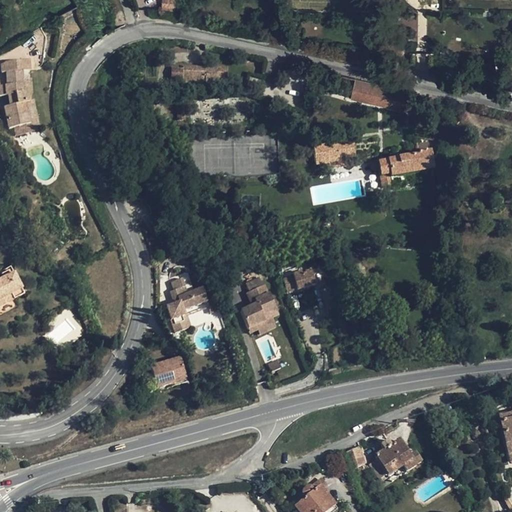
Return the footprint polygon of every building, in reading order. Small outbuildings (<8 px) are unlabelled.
[(173,10),(173,0),(162,0),(161,9),(173,10)] [(9,86),(6,86),(4,86),(5,96),(7,96),(10,107),(6,107),(4,108),(8,129),(13,128),(30,124),(26,103),(28,100),(29,99),(28,97),(26,95),(23,95),(22,80),(21,71),(29,71),(28,60),(5,61),(1,64),(2,73),(6,73),(9,72),(9,86)] [(216,78),(226,78),(226,68),(170,65),(170,82),(182,82),(182,77),(203,78),(203,83),(216,83),(216,78)] [(30,80),(22,80),(23,95),(26,95),(32,95),(30,80)] [(351,97),(411,111),(411,109),(415,94),(355,80),(351,97)] [(13,128),(15,137),(39,131),(33,101),(26,103),(30,124),(13,128)] [(183,105),(176,106),(177,130),(185,129),(183,105)] [(353,143),(313,148),(316,168),(330,166),(329,160),(344,158),(344,161),(356,160),(353,143)] [(393,184),(391,176),(433,168),(430,149),(412,153),(395,156),(395,159),(378,162),(380,177),(379,177),(380,186),(393,184)] [(345,167),(344,161),(344,158),(329,160),(330,166),(331,169),(345,167)] [(0,299),(20,290),(10,268),(0,272),(3,279),(0,280),(0,299)] [(292,283),(283,288),(289,300),(295,297),(294,294),(297,293),(299,296),(315,287),(309,275),(305,277),(304,274),(291,281),(292,283)] [(190,333),(187,320),(186,315),(210,309),(205,288),(196,291),(189,292),(185,277),(175,280),(177,289),(173,290),(177,308),(170,309),(177,337),(190,333)] [(191,280),(188,277),(185,277),(189,292),(196,291),(193,280),(191,280)] [(252,302),(248,304),(236,309),(243,327),(266,316),(273,313),(264,291),(262,292),(258,283),(247,288),(252,302)] [(242,290),(248,304),(252,302),(247,288),(242,290)] [(0,307),(23,296),(20,290),(0,299),(0,307)] [(212,313),(210,309),(186,315),(187,320),(191,319),(212,313)] [(268,321),(266,316),(243,327),(245,331),(268,321)] [(172,382),(185,378),(179,360),(150,368),(156,390),(173,386),(172,382)] [(187,385),(185,378),(172,382),(173,386),(174,388),(187,385)] [(511,413),(500,416),(508,455),(511,453),(511,413)] [(388,473),(389,475),(398,470),(403,466),(413,459),(411,456),(400,440),(392,445),(385,449),(376,455),(378,459),(370,464),(379,478),(388,473)] [(382,444),(385,449),(392,445),(389,440),(382,444)] [(348,451),(354,469),(365,464),(359,447),(348,451)] [(344,452),(349,471),(354,469),(348,451),(344,452)] [(415,453),(411,456),(413,459),(417,465),(421,463),(415,453)] [(407,472),(417,465),(413,459),(403,466),(407,472)] [(401,475),(398,470),(389,475),(392,480),(401,475)] [(321,478),(316,481),(320,486),(323,490),(328,486),(321,478)] [(310,486),(314,491),(320,486),(316,481),(310,486)] [(326,511),(335,505),(323,490),(320,486),(314,491),(312,489),(309,488),(305,488),(304,491),(303,494),(306,498),(296,506),(300,511),(326,511)]
